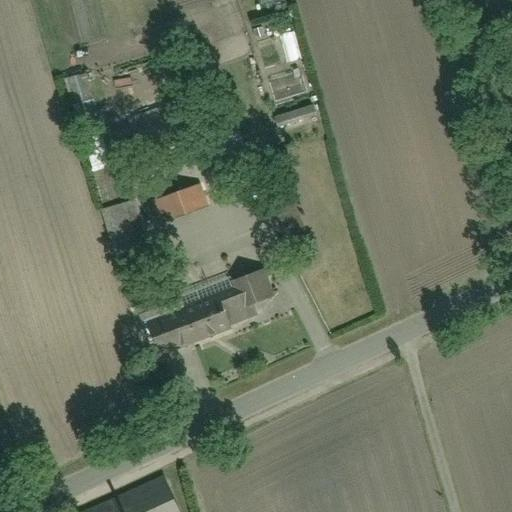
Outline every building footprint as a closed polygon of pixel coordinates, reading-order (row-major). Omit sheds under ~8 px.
[(216,54),(181,67),(209,149),(245,137),(216,54)] [(89,74),(66,82),(77,113),(100,104),(89,74)] [(129,100),(136,123),(175,111),(167,88),(129,100)] [(273,113),(275,141),(323,137),(321,110),(273,113)] [(115,162),(94,170),(106,203),(127,195),(115,162)] [(154,203),(162,226),(202,211),(194,189),(154,203)] [(103,214),(116,245),(146,233),(133,202),(103,214)] [(146,318),(159,351),(259,314),(246,280),(146,318)] [(182,511),(171,479),(87,508),(88,511),(182,511)]
